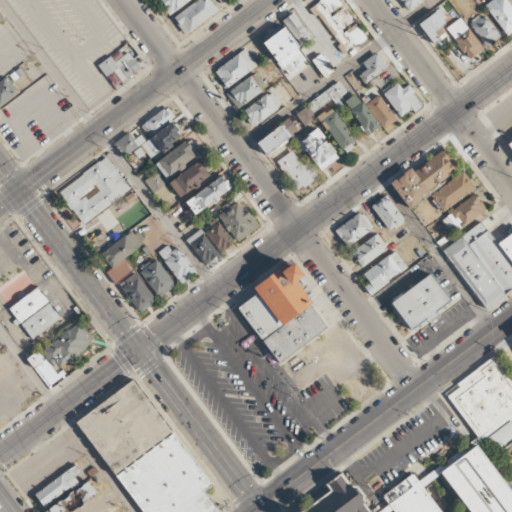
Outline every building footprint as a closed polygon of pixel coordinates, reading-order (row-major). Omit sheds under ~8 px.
[(191,0),(159,0),(168,14),(191,0)] [(197,0),(173,18),(185,35),(218,11),(209,0),(197,0)] [(345,53),(366,38),(355,22),(354,22),(343,6),(342,7),(337,0),(320,0),(312,6),(345,53)] [(400,0),(406,10),(424,0),(400,0)] [(511,31),(511,8),(506,0),(491,0),(484,6),(506,36),(511,31)] [(309,40),(296,12),(284,18),(297,46),(309,40)] [(431,44),(447,32),(434,13),(418,24),(431,44)] [(500,37),(483,14),(469,24),(486,47),(500,37)] [(483,48),(459,18),(445,29),(469,59),(483,48)] [(286,78),(308,63),(284,28),(263,42),(286,78)] [(114,87),(141,69),(125,46),(98,65),(114,87)] [(224,87),(256,68),(246,50),(214,69),(224,87)] [(366,70),(358,75),(364,83),(387,68),(376,53),(362,63),(366,70)] [(324,77),(332,71),(320,54),(311,60),(324,77)] [(235,107),(266,90),(256,74),(226,91),(235,107)] [(0,105),(17,95),(6,78),(0,81),(0,105)] [(408,85),(401,89),(397,82),(382,92),(399,117),(411,109),(413,113),(423,106),(408,85)] [(242,110),(252,126),(282,108),(272,92),(242,110)] [(344,101),(365,137),(378,129),(357,93),(344,101)] [(383,128),(395,121),(380,95),(367,102),(383,128)] [(318,117),(342,153),(356,143),(332,107),(318,117)] [(139,124),(145,135),(174,118),(168,108),(139,124)] [(256,140),(264,153),(299,132),(292,119),(256,140)] [(113,144),(124,158),(133,151),(139,159),(146,154),(150,159),(183,135),(173,121),(145,142),(140,135),(134,139),(129,132),(113,144)] [(299,141),(318,171),(338,159),(318,128),(299,141)] [(165,180),(196,156),(185,141),(153,165),(165,180)] [(391,185),(406,207),(460,170),(444,147),(391,185)] [(308,162),(303,166),(292,151),(276,161),(298,191),(318,177),(308,162)] [(58,190),(81,225),(131,192),(108,157),(58,190)] [(210,177),(200,161),(168,181),(178,197),(210,177)] [(475,190),(464,172),(430,193),(441,211),(475,190)] [(145,180),(161,202),(170,196),(154,174),(145,180)] [(185,202),(194,215),(231,188),(221,175),(185,202)] [(449,227),(452,224),(459,232),(485,208),(472,194),(442,220),(449,227)] [(389,231),(404,221),(386,195),(371,206),(389,231)] [(217,213),(235,242),(257,228),(239,199),(217,213)] [(334,231),(347,247),(372,228),(360,211),(334,231)] [(219,253),(233,244),(216,219),(202,228),(219,253)] [(511,232),(496,243),(482,223),(443,249),(483,308),(511,288),(511,232)] [(106,272),(115,284),(134,270),(124,256),(145,242),(136,228),(101,253),(111,268),(106,272)] [(204,265),(218,255),(200,229),(186,239),(204,265)] [(386,250),(377,235),(350,251),(360,267),(386,250)] [(179,283),(195,273),(178,247),(171,251),(167,246),(158,252),(179,283)] [(364,286),(369,294),(407,269),(395,251),(362,273),(369,283),(364,286)] [(140,270),(158,298),(175,286),(156,259),(140,270)] [(280,363),(329,327),(314,306),(317,304),(303,284),(312,277),(302,264),(289,273),(285,266),(257,288),(260,293),(239,309),(280,363)] [(156,302),(136,272),(119,284),(139,314),(156,302)] [(390,302),(410,330),(427,318),(429,322),(440,315),(437,310),(450,301),(431,274),(390,302)] [(9,307),(31,340),(61,319),(39,287),(9,307)] [(56,370),(94,345),(80,323),(41,349),(56,370)] [(48,387),(59,378),(37,351),(26,360),(48,387)] [(376,511),(374,508),(415,477),(419,483),(476,441),(442,396),(495,356),(511,378),(511,423),(480,448),(511,490),(511,511),(480,511),(447,467),(421,486),(440,511),(395,511),(390,505),(380,511),(376,511)] [(210,486),(135,378),(76,420),(140,511),(218,511),(203,491),(210,486)] [(511,438),(511,423),(510,421),(484,439),(493,451),(511,438)] [(70,466),(34,494),(44,507),(80,479),(70,466)] [(299,511),(376,511),(374,508),(345,472),(326,486),(329,490),(299,511)] [(70,511),(96,493),(86,480),(48,510),(49,511),(70,511)]
